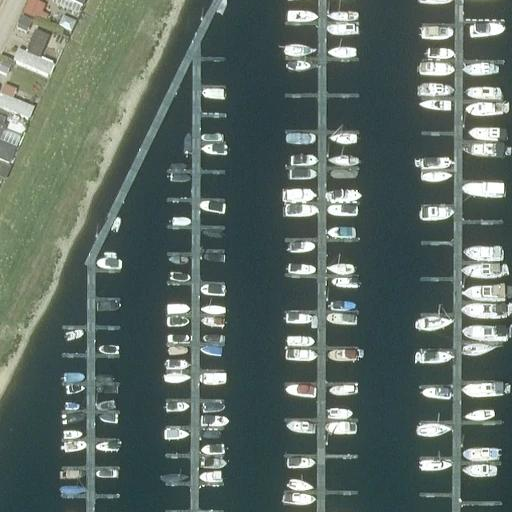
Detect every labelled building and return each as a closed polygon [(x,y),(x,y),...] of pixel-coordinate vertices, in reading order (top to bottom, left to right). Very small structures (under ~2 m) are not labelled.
[(22,0),(21,16),(41,18),(42,1),(28,0),(22,0)] [(48,0),(47,3),(74,15),(80,0),(48,0)] [(23,53),(37,57),(43,35),(30,32),(23,53)] [(14,48),(8,59),(45,78),(51,67),(14,48)] [(0,83),(0,109),(25,119),(29,108),(8,99),(13,88),(0,83)] [(0,162),(6,164),(19,124),(0,117),(0,162)]
